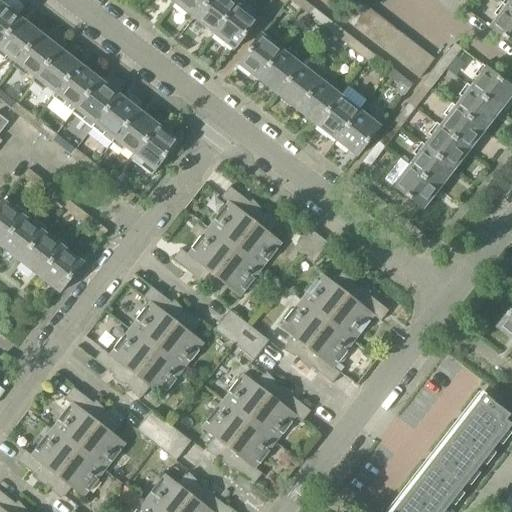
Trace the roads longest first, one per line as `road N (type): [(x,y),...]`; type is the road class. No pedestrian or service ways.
road 1 (residential): [(0,416),(226,122)]
road 2 (residential): [(452,297),(226,122)]
road 3 (residential): [(452,297),(282,511)]
road 4 (residential): [(226,122),(68,0)]
